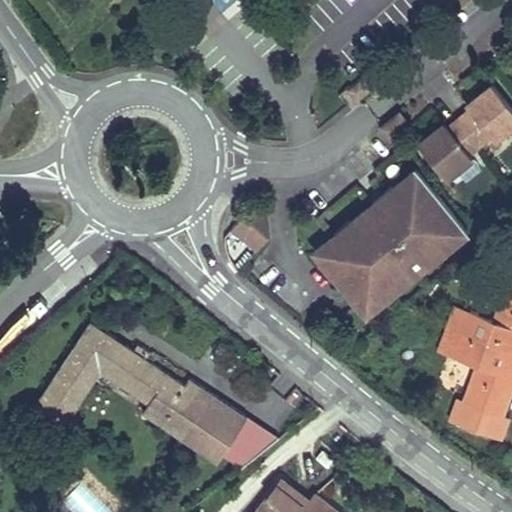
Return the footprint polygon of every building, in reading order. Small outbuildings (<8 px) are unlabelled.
[(364,77),(351,88),(358,98),(372,87),(364,77)] [(472,111),(462,120),(482,145),(492,136),(495,140),(511,126),(511,106),(494,84),(480,96),(484,101),(472,111)] [(480,96),(468,106),(472,111),(484,101),(480,96)] [(412,124),(402,112),(385,126),(395,139),(412,124)] [(435,133),(420,144),(448,179),(475,157),(472,153),(482,145),(462,120),(451,128),(439,138),(435,133)] [(447,122),(435,133),(439,138),(451,128),(447,122)] [(469,229),(418,167),(395,187),(400,193),(381,208),(376,202),(352,222),(358,228),(342,240),(337,234),(316,251),(361,305),(403,271),(409,278),(426,264),(420,257),(439,242),(445,249),(469,229)] [(253,220),(245,214),(234,227),(259,249),(270,236),(269,216),(256,217),(253,220)] [(426,264),(445,249),(439,242),(420,257),(426,264)] [(409,278),(403,271),(361,305),(367,313),(409,278)] [(447,324),(446,328),(511,350),(511,280),(510,280),(509,280),(494,319),(470,310),(469,312),(454,306),(447,324)] [(91,320),(35,403),(59,420),(98,361),(151,396),(142,409),(164,424),(169,418),(187,430),(208,398),(147,357),(151,351),(138,343),(134,349),(126,344),(122,351),(112,344),(116,337),(91,320)] [(511,350),(446,328),(438,349),(478,363),(464,402),(458,400),(450,419),(502,437),(509,418),(502,415),(511,386),(511,373),(510,372),(511,366),(511,350)] [(116,337),(112,344),(122,351),(126,344),(116,337)] [(59,420),(65,423),(100,370),(147,402),(151,396),(98,361),(59,420)] [(273,442),(208,398),(187,430),(221,454),(241,468),(273,442)] [(182,437),(187,430),(169,418),(164,424),(182,437)] [(221,454),(187,430),(182,437),(217,461),(221,454)] [(337,511),(314,494),(308,501),(281,479),(254,511),(337,511)]
